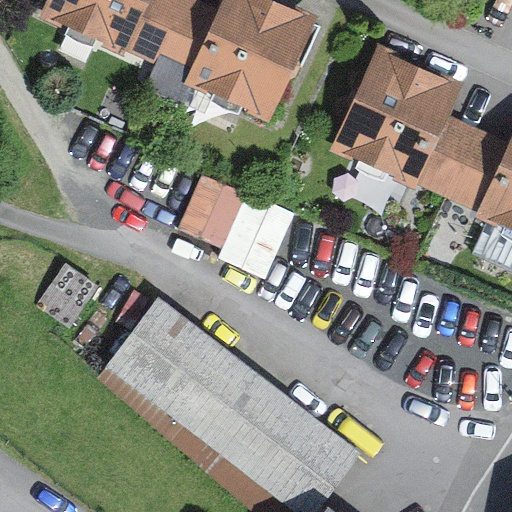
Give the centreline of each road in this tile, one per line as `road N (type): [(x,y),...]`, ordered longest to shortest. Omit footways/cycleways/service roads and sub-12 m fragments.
road 1 (track): [(101,242),(0,66)]
road 2 (residential): [(352,0),(499,67)]
